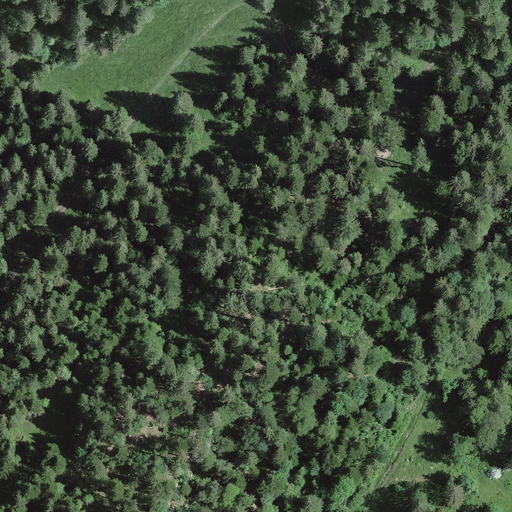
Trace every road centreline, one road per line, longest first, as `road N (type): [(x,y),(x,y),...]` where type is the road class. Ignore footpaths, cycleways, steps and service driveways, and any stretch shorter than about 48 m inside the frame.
road 1 (track): [(0,292),(105,151),(232,8),(252,1),(273,13),(290,53),(323,85),(371,159),(399,134),(449,44),(511,28)]
road 2 (track): [(371,159),(430,228),(432,339),(422,407),(358,511)]
